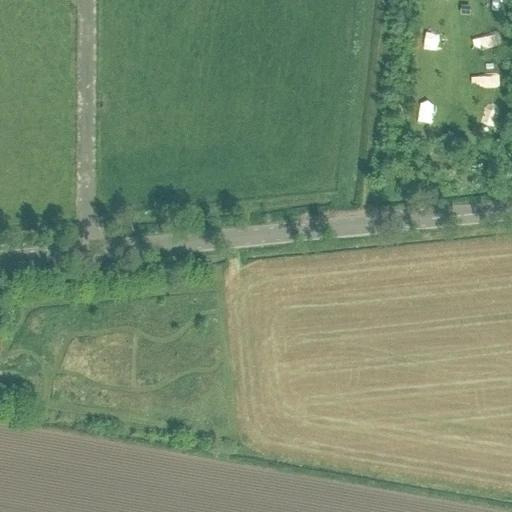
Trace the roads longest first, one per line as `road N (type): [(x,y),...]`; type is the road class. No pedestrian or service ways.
road 1 (tertiary): [(511,211),(0,262)]
road 2 (track): [(361,226),(381,0)]
